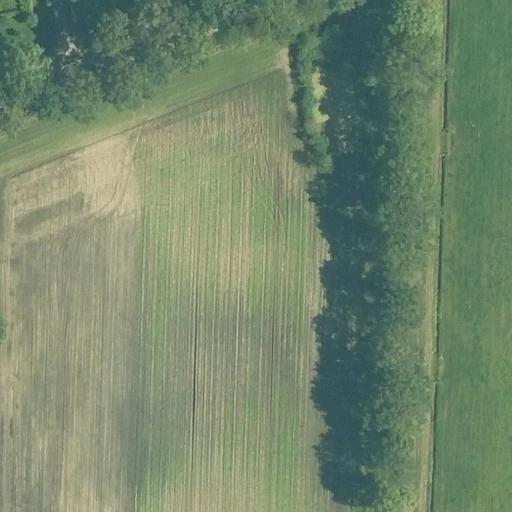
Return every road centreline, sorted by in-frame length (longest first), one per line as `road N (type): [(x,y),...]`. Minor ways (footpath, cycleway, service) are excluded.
road 1 (unclassified): [(407,511),(424,0)]
road 2 (unclassified): [(0,97),(231,0)]
